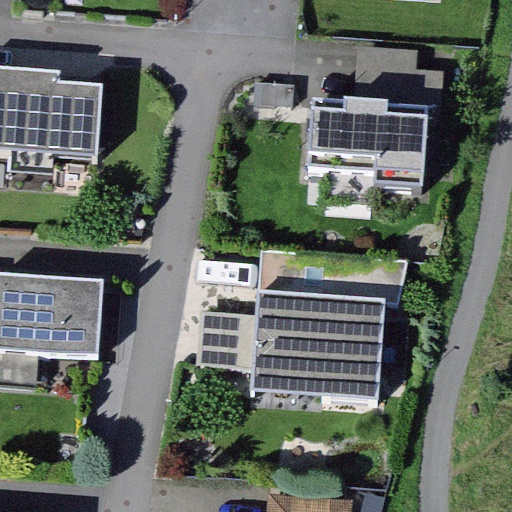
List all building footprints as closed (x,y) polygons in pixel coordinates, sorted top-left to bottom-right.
[(417,53),(358,49),(355,104),(428,108),(440,109),(442,73),(416,71),(417,53)] [(0,151),(97,158),(102,86),(59,83),(60,73),(0,68),(0,151)] [(293,87),(254,84),(253,106),(292,109),(293,87)] [(424,184),(428,108),(355,104),(312,101),(307,177),(424,184)] [(98,361),(103,281),(0,273),(0,388),(36,391),(38,357),(98,361)] [(387,304),(261,295),(254,396),(380,405),(387,304)] [(199,373),(250,379),(259,309),(208,303),(199,373)] [(266,511),(351,511),(352,501),(268,496),(266,511)]
